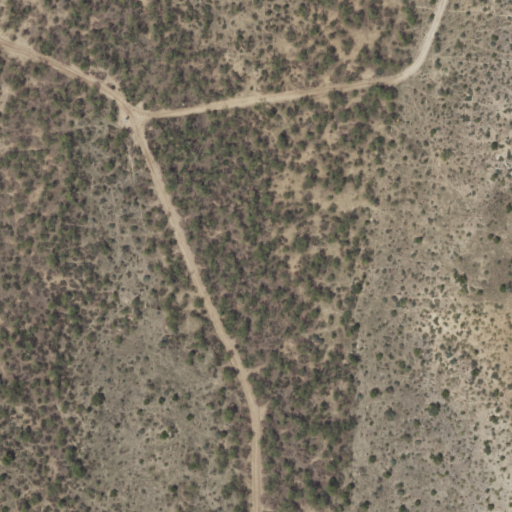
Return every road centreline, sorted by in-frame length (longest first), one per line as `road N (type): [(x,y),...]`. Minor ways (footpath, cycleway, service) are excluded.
road 1 (track): [(260,511),(252,395),(138,122),(391,77),(424,54),(442,0)]
road 2 (track): [(138,122),(116,94),(0,40)]
